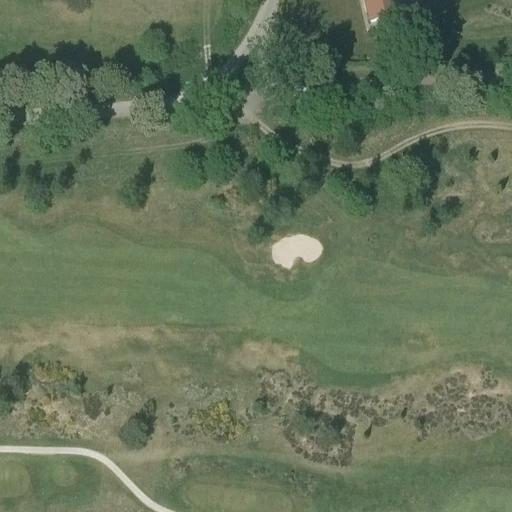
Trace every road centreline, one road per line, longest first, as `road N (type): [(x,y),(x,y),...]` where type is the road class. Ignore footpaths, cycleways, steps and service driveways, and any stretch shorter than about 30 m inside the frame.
road 1 (track): [(226,98),(281,143),(337,163),(368,161),(444,128),(511,128)]
road 2 (unclassified): [(271,93),(511,74)]
road 3 (unclassified): [(0,120),(195,102)]
road 4 (unclassified): [(195,102),(232,64),(267,5)]
